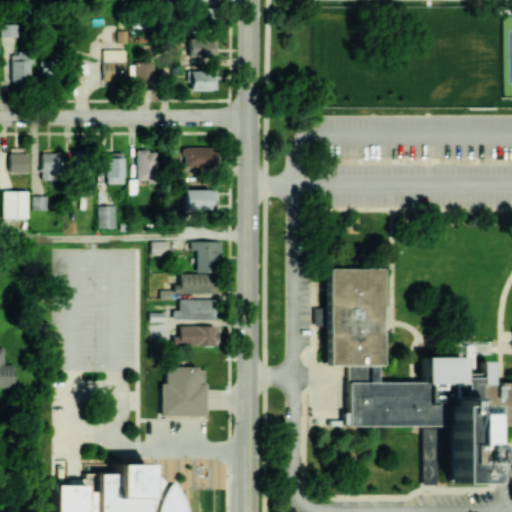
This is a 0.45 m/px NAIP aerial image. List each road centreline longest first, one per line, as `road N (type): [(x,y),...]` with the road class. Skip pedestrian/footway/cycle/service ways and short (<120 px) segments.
road 1 (secondary): [(247,511),(248,0)]
road 2 (residential): [(0,118),(248,118)]
